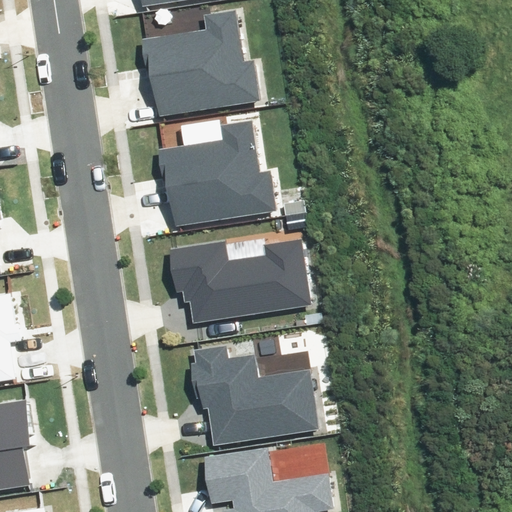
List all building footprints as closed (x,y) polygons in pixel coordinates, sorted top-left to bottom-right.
[(157,65),(164,109),(265,95),(259,58),(249,60),(241,8),(213,12),(215,25),(148,34),(153,66),(157,65)] [(173,175),(180,220),(280,205),(275,169),(265,170),(257,118),(229,122),(230,135),(164,145),(169,176),(173,175)] [(175,245),(181,288),(188,287),(189,297),(195,297),(198,318),(312,302),(303,236),(269,241),(270,250),(235,255),(232,237),(175,245)] [(0,379),(20,376),(13,337),(23,335),(19,313),(15,290),(0,293),(0,379)] [(211,406),(216,444),(329,427),(319,361),(263,369),(260,349),(240,352),(238,338),(201,344),(203,359),(198,360),(205,407),(211,406)] [(0,484),(34,479),(27,440),(37,438),(33,416),(29,394),(0,399),(0,484)] [(230,508),(230,511),(324,511),(324,507),(341,505),(335,464),(278,472),(273,441),(210,451),(217,499),(239,496),(241,507),(230,508)] [(0,511),(47,511),(45,503),(0,510),(0,511)]
